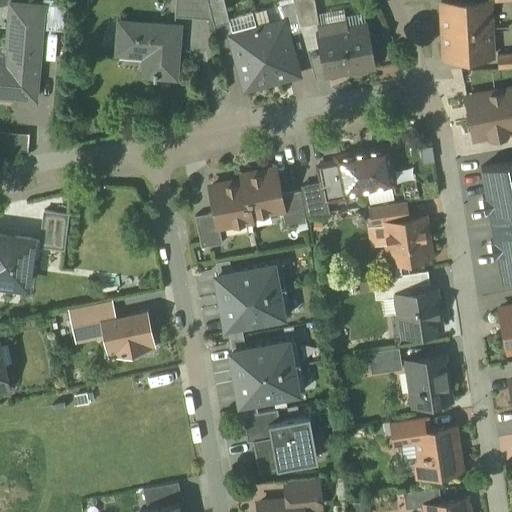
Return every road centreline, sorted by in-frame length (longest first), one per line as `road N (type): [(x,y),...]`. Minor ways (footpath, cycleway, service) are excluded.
road 1 (residential): [(424,90),(447,174),(498,511)]
road 2 (residential): [(154,143),(219,511)]
road 3 (residential): [(154,143),(424,90)]
road 4 (residential): [(0,174),(154,143)]
